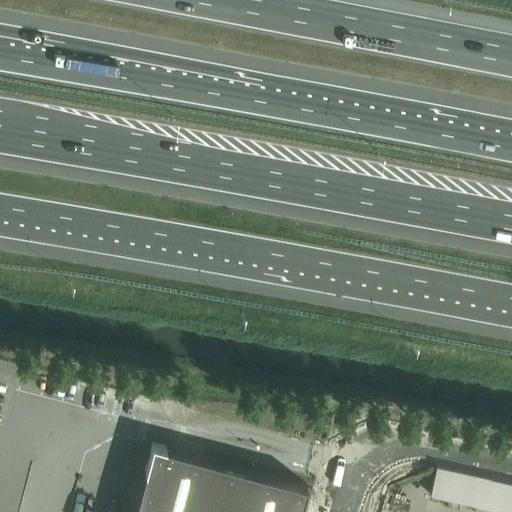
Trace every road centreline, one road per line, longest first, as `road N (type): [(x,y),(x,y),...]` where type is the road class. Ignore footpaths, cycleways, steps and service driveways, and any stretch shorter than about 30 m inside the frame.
road 1 (motorway): [(0,215),(511,305)]
road 2 (motorway): [(511,141),(0,53)]
road 3 (motorway): [(0,127),(511,215)]
road 4 (motorway): [(511,49),(262,0)]
road 5 (unclassified): [(356,511),(369,469),(415,453),(511,473)]
